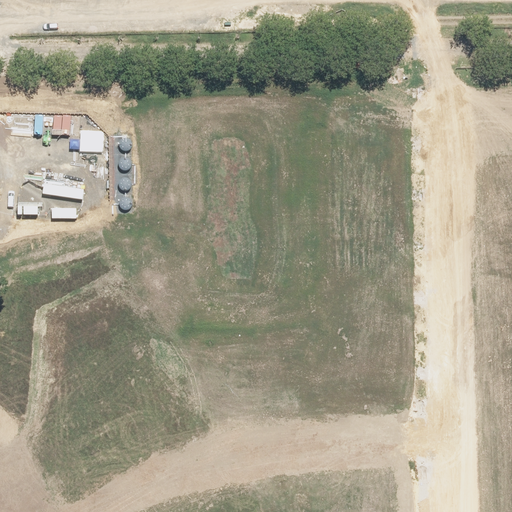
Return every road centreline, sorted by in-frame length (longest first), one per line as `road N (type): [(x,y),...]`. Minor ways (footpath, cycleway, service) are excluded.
road 1 (unknown): [(435,511),(424,0)]
road 2 (track): [(0,52),(511,52)]
road 3 (unknown): [(57,511),(209,433),(433,420)]
